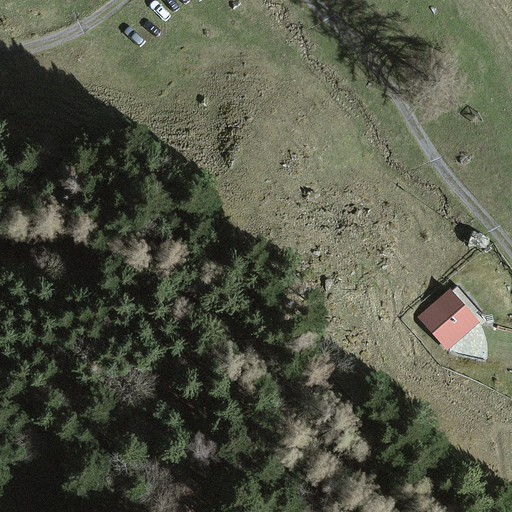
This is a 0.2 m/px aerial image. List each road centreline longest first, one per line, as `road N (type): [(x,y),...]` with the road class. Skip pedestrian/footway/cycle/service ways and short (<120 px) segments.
road 1 (track): [(0,238),(113,260),(214,313),(246,338),(388,511)]
road 2 (track): [(511,251),(436,159),(382,71),(313,0)]
road 3 (track): [(116,511),(65,477),(29,466),(9,472),(8,495),(19,511)]
road 4 (track): [(120,0),(59,38),(0,53)]
